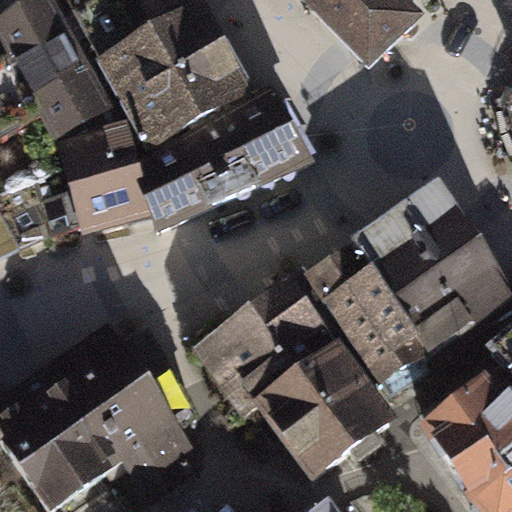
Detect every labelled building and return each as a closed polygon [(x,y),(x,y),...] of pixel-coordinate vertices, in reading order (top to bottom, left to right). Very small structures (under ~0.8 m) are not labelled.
[(458,0),(280,0),(389,102),(431,57),(417,44),(458,0)] [(61,16),(0,49),(66,171),(127,139),(61,16)] [(254,117),(200,17),(102,70),(155,170),(254,117)] [(179,251),(315,178),(276,105),(254,117),(155,170),(140,178),(179,251)] [(79,170),(95,250),(152,238),(140,178),(136,158),(79,170)] [(391,306),(476,246),(443,201),(359,260),(391,306)] [(443,379),(511,330),(511,297),(476,246),(391,306),(443,379)] [(354,332),(391,306),(359,260),(322,286),(354,332)] [(300,303),(204,366),(252,439),(348,375),(300,303)] [(406,405),(443,379),(391,306),(354,332),(406,405)] [(0,426),(0,476),(16,466),(46,511),(154,511),(203,479),(115,349),(0,426)] [(511,369),(496,381),(511,402),(511,369)] [(400,453),(348,375),(268,428),(321,506),(400,453)] [(477,511),(480,511),(511,488),(511,402),(496,381),(421,437),(477,511)] [(511,511),(511,488),(480,511),(511,511)]
